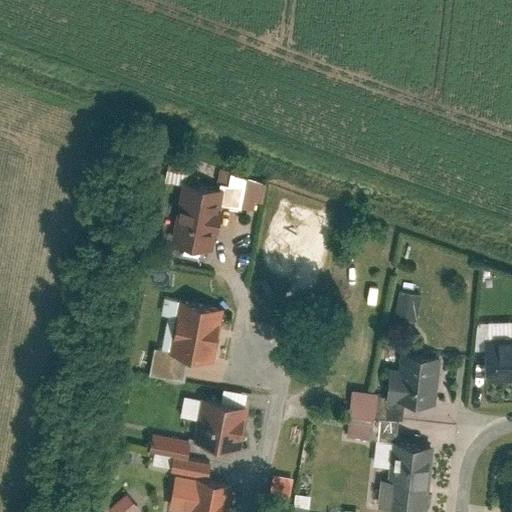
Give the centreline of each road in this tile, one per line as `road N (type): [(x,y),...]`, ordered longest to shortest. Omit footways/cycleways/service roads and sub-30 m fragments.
road 1 (residential): [(260,359),(269,400),(250,511)]
road 2 (residential): [(511,415),(489,418),(462,442),(449,511)]
